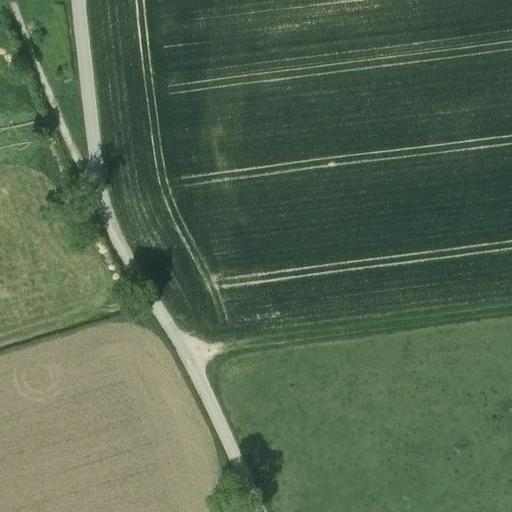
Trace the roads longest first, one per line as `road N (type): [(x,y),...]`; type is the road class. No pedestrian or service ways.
road 1 (track): [(256,511),(186,351),(130,267),(101,200)]
road 2 (track): [(186,351),(511,310)]
road 3 (track): [(101,200),(70,149),(11,0)]
road 4 (track): [(101,200),(78,0)]
